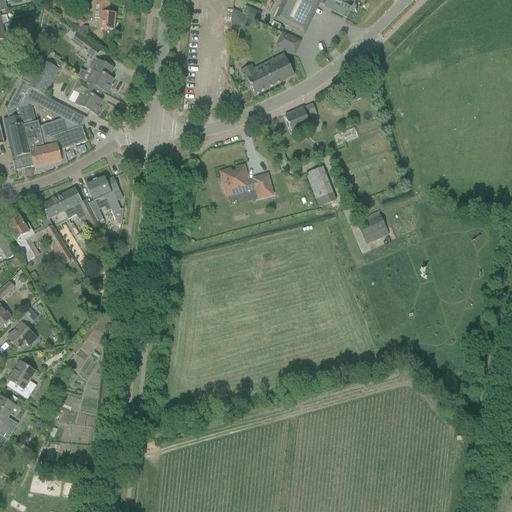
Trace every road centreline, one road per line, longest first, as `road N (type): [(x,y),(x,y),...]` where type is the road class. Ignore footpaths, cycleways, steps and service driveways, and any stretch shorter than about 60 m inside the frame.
road 1 (tertiary): [(112,511),(154,137)]
road 2 (tertiary): [(406,0),(333,70),(288,99),(237,123),(154,137)]
road 3 (residential): [(0,195),(66,175),(126,139),(154,137)]
road 4 (tertiary): [(154,137),(167,0)]
